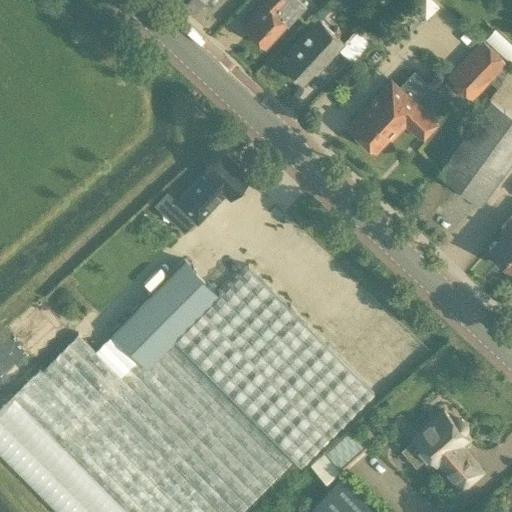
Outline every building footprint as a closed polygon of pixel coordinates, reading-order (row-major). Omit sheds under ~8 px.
[(299,0),(261,0),(251,12),(253,14),(242,26),(263,45),(285,22),(286,24),(304,4),(299,0)] [(430,0),(415,0),(410,5),(421,17),(435,5),(430,0)] [(356,30),(344,43),(319,19),(290,49),(293,52),(282,63),(302,82),(313,70),(316,73),(339,48),(351,60),(368,42),(356,30)] [(511,46),(493,25),(483,34),(509,62),(511,58),(511,46)] [(504,63),(481,40),(447,76),(470,98),(504,63)] [(436,119),(414,98),(428,84),(413,69),(398,86),(390,79),(347,125),(374,150),(402,121),(419,137),(436,119)] [(479,200),(511,155),(511,115),(489,99),(438,171),(479,200)] [(176,198),(175,199),(196,218),(196,219),(225,190),(229,194),(249,173),(222,147),(202,168),(204,170),(176,198)] [(503,229),(488,246),(502,258),(500,260),(508,267),(510,265),(511,266),(511,213),(501,227),(503,229)] [(236,511),(364,387),(241,262),(209,293),(176,259),(86,346),(72,332),(0,401),(0,454),(56,511),(236,511)] [(412,438),(400,449),(415,466),(427,456),(435,464),(438,462),(460,488),(481,470),(465,451),(462,453),(456,446),(467,437),(463,433),(466,430),(466,425),(464,422),(461,420),(457,419),(453,421),(443,409),(411,437),(412,438)] [(320,495),(304,511),(381,511),(340,474),(320,495)]
